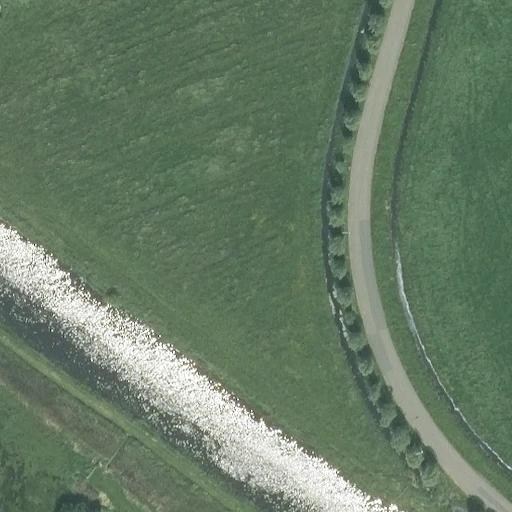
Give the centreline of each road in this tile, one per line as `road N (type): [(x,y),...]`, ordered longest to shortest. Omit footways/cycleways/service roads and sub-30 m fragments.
road 1 (tertiary): [(505,511),(418,422),(384,357),(364,281),(359,201),(368,131),(405,0)]
road 2 (track): [(129,436),(0,342)]
road 3 (track): [(230,511),(129,436)]
